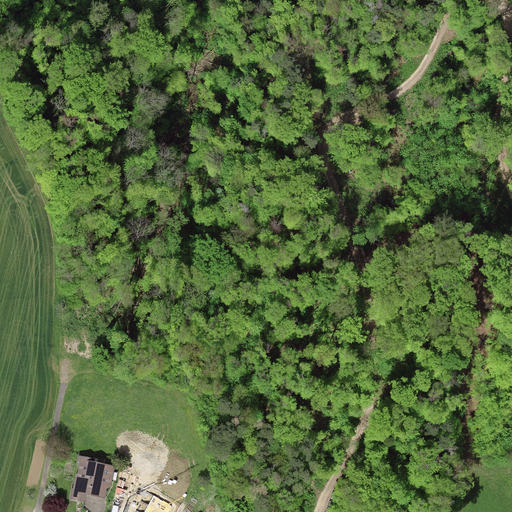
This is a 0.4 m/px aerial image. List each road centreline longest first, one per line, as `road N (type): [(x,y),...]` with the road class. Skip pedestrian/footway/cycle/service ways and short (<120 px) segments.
road 1 (track): [(328,492),(360,412),(367,361),(332,133),(341,115),(404,87),(450,13),(469,0)]
road 2 (track): [(444,157),(475,282),(457,511)]
road 3 (track): [(495,0),(510,24),(499,140),(511,193)]
road 4 (track): [(68,367),(39,511)]
